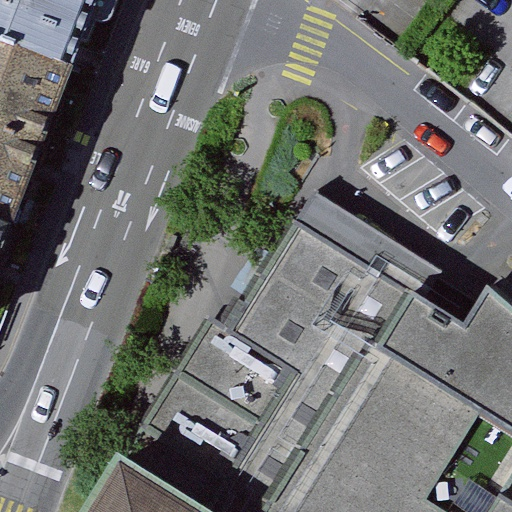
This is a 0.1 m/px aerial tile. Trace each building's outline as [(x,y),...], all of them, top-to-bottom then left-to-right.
[(125,0),(0,0),(0,68),(89,99),(125,0)] [(89,99),(0,68),(0,240),(35,253),(89,99)] [(244,309),(157,446),(256,511),(511,511),(511,295),(502,309),(331,192),(244,309)] [(0,332),(35,253),(0,240),(0,332)] [(256,511),(157,446),(116,511),(256,511)]
